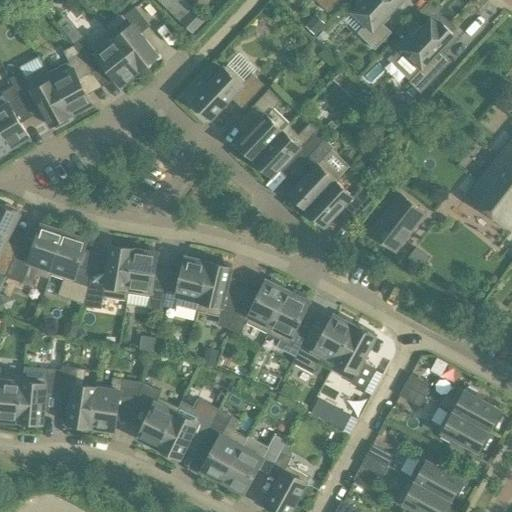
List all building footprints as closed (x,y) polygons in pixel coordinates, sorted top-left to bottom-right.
[(315,0),(329,12),(340,0),(315,0)] [(392,32),(382,23),(403,0),(359,0),(357,3),(359,6),(353,12),(366,24),(358,33),(375,49),(392,32)] [(112,34),(112,35),(140,70),(159,56),(141,33),(150,26),(135,7),(125,15),(130,21),(112,34)] [(193,9),(182,21),(193,33),(205,20),(193,9)] [(66,16),(56,24),(73,46),(74,45),(83,38),(66,16)] [(317,16),(306,26),(314,35),(325,24),(317,16)] [(454,36),(442,24),(440,27),(432,19),(423,28),(420,26),(411,35),(414,38),(403,50),(422,68),(409,82),(421,93),(446,68),(434,57),(454,36)] [(101,20),(84,32),(92,42),(109,31),(101,20)] [(112,35),(112,34),(109,31),(91,45),(85,37),(83,38),(74,45),(79,52),(92,72),(103,63),(121,85),(125,82),(127,85),(137,77),(135,74),(140,70),(112,35)] [(70,62),(50,73),(72,115),(93,103),(80,79),(92,72),(79,52),(67,58),(70,62)] [(212,119),(232,98),(242,108),(264,85),(253,74),(245,82),(227,65),(218,75),(216,72),(206,82),(209,85),(193,101),(200,107),(198,110),(207,119),(210,117),(212,119)] [(28,82),(22,72),(10,78),(14,85),(25,107),(36,101),(51,126),(55,124),(56,127),(68,121),(67,118),(72,115),(50,73),(49,71),(28,82)] [(343,73),(336,80),(342,85),(349,78),(343,73)] [(3,95),(0,96),(0,135),(9,150),(14,147),(16,150),(27,143),(25,140),(29,137),(15,113),(25,107),(14,85),(2,93),(3,95)] [(256,160),(290,124),(274,109),(281,101),(269,90),(247,113),(258,123),(239,144),(242,147),(239,149),(249,159),(252,156),(256,160)] [(361,90),(354,97),(360,102),(367,95),(361,90)] [(390,112),(405,126),(417,113),(402,99),(390,112)] [(300,134),(290,124),(256,160),(260,164),(258,166),(268,176),(270,173),(273,176),(293,156),(301,164),(325,138),(310,124),(300,134)] [(436,139),(428,133),(421,141),(429,147),(436,139)] [(0,159),(5,156),(4,153),(9,150),(0,135),(0,159)] [(304,205),(308,209),(336,180),(350,166),(333,149),(334,147),(325,138),(301,164),(310,172),(291,193),(294,196),(292,198),(302,208),(304,205)] [(511,230),(511,229),(511,139),(471,191),(467,189),(465,192),(511,230)] [(353,196),(336,180),(308,209),(313,213),(310,216),(320,225),(323,223),(326,226),(345,205),(354,214),(370,196),(361,188),(353,196)] [(371,232),(396,252),(426,213),(401,194),(371,232)] [(19,246),(10,241),(23,214),(19,212),(20,210),(7,203),(6,205),(0,202),(0,272),(6,275),(7,276),(19,246)] [(7,276),(6,275),(5,277),(32,286),(36,274),(50,279),(51,275),(51,274),(65,232),(42,224),(33,251),(19,246),(7,276)] [(71,234),(65,232),(51,274),(51,275),(64,279),(58,295),(84,304),(85,304),(93,271),(79,266),(88,240),(84,238),(85,235),(72,231),(71,234)] [(85,304),(84,304),(83,306),(102,309),(104,297),(128,301),(129,294),(128,293),(135,249),(129,248),(129,245),(116,243),(115,246),(111,245),(107,273),(93,271),(85,304)] [(141,250),(135,249),(128,293),(129,294),(151,297),(149,308),(163,310),(164,306),(163,306),(167,282),(154,280),(159,253),(154,252),(155,249),(141,246),(141,250)] [(179,285),(167,282),(163,306),(164,306),(175,309),(176,305),(198,311),(199,307),(209,262),(204,261),(205,257),(191,254),(191,257),(186,256),(179,285)] [(199,307),(198,311),(220,316),(219,318),(232,322),(233,322),(241,299),(226,295),(233,268),(229,267),(229,263),(216,260),(215,264),(209,262),(199,307)] [(233,322),(232,322),(230,329),(241,334),(246,323),(268,333),(288,291),(283,288),(285,285),(272,279),(271,282),(267,280),(254,305),(241,299),(233,322)] [(276,347),(296,356),(298,354),(311,331),(310,330),(309,333),(297,327),(310,301),(306,299),(307,296),(295,290),(294,293),(288,291),(268,333),(280,339),(276,347)] [(298,354),(296,356),(293,363),(313,374),(322,359),(333,365),(334,365),(355,326),(350,323),(352,320),(340,314),(338,317),(334,314),(325,332),(319,328),(317,329),(315,333),(311,331),(298,354)] [(67,315),(60,336),(73,341),(79,319),(67,315)] [(334,365),(333,365),(331,369),(352,381),(351,383),(366,391),(376,372),(377,370),(363,362),(377,338),(373,335),(374,332),(362,326),(361,329),(355,326),(334,365)] [(88,335),(85,330),(79,329),(76,340),(87,342),(88,335)] [(207,348),(203,363),(216,365),(219,351),(207,348)] [(62,366),(62,370),(59,394),(72,396),(68,423),(72,424),(72,428),(85,429),(86,426),(92,427),(97,387),(83,385),(86,369),(62,366)] [(2,367),(0,367),(0,419),(0,420),(0,421),(0,423),(13,424),(14,421),(20,421),(24,377),(1,375),(2,367)] [(24,377),(20,421),(26,422),(26,425),(40,426),(40,423),(44,423),(46,393),(59,394),(62,370),(48,369),(47,379),(24,377)] [(376,372),(366,391),(373,395),(384,376),(376,372)] [(410,374),(404,384),(426,396),(431,385),(410,374)] [(97,384),(97,387),(92,427),(115,431),(119,403),(136,405),(143,382),(113,377),(112,386),(97,384)] [(143,382),(136,405),(150,412),(138,438),(159,448),(179,408),(159,398),(162,391),(143,382)] [(426,396),(404,384),(399,395),(420,406),(426,396)] [(450,410),(489,431),(492,426),(495,427),(502,415),(499,414),(501,410),(476,396),(478,393),(468,387),(466,391),(459,387),(453,399),(445,395),(440,404),(450,410)] [(319,398),(311,413),(344,430),(352,415),(319,398)] [(192,414),(179,408),(159,448),(181,459),(194,433),(204,439),(215,417),(204,412),(206,407),(197,403),(192,414)] [(235,431),(241,421),(219,409),(215,417),(204,439),(216,445),(202,470),(206,472),(205,475),(217,482),(218,479),(223,482),(247,438),(235,431)] [(489,431),(450,410),(438,430),(443,433),(441,436),(451,441),(453,438),(478,452),(480,448),(483,450),(490,438),(487,436),(489,431)] [(247,438),(223,482),(244,493),(258,469),(269,474),(269,472),(281,451),(287,441),(276,435),(269,447),(248,436),(247,438)] [(367,454),(388,466),(393,455),(372,444),(367,454)] [(281,451),(269,472),(280,478),(265,505),(268,506),(267,509),(271,511),(291,511),(299,497),(302,499),(309,487),(306,485),(310,478),(287,465),(292,457),(281,451)] [(388,466),(367,454),(361,465),(382,476),(388,466)] [(429,457),(427,460),(421,457),(410,477),(451,500),(454,495),(457,497),(464,485),(461,483),(463,480),(438,466),(439,463),(429,457)] [(451,500),(410,477),(398,499),(405,502),(403,505),(413,511),(415,508),(422,511),(448,511),(451,507),(448,506),(451,500)]
